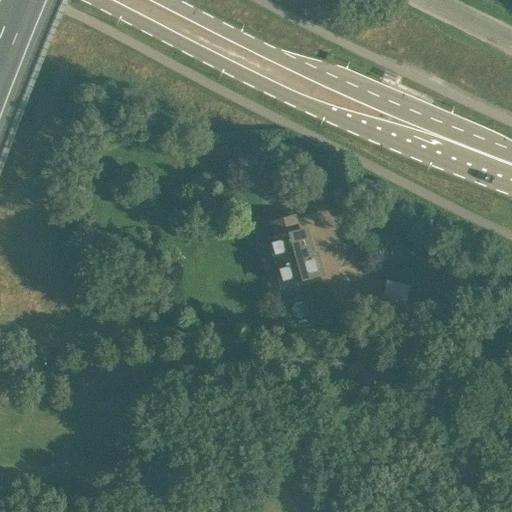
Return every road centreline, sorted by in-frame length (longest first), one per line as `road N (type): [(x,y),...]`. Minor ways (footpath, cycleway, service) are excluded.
road 1 (unclassified): [(511,451),(433,407),(331,371),(0,376)]
road 2 (secondary): [(95,0),(313,108),(511,188)]
road 3 (secondary): [(511,156),(311,73),(164,0)]
